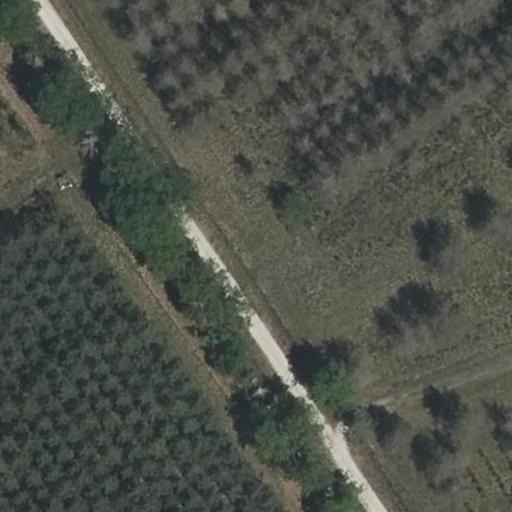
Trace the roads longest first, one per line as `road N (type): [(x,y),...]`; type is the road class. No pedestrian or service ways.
road 1 (track): [(384,511),(43,0)]
road 2 (track): [(511,355),(328,427)]
